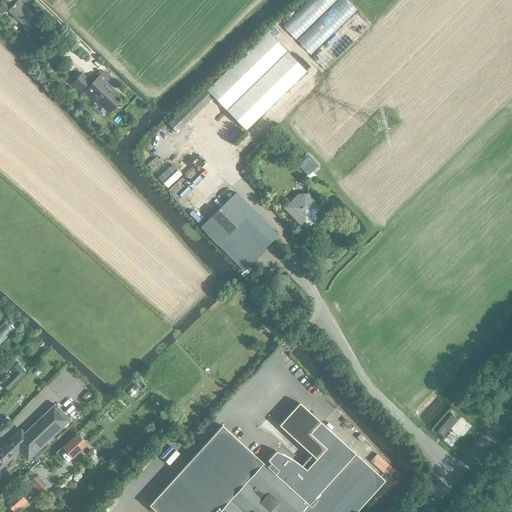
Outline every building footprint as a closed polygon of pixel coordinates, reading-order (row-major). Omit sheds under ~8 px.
[(18,0),(17,1),(15,0),(4,0),(0,5),(0,14),(1,15),(7,9),(9,10),(8,11),(24,26),(22,28),(27,33),(36,23),(32,18),(35,15),(18,0)] [(307,0),(282,24),(311,53),(341,24),(348,31),(345,34),(353,42),(372,24),(348,0),(307,0)] [(246,130),(307,72),(267,31),(207,90),(204,87),(168,123),(177,133),(213,97),(246,130)] [(71,82),(81,92),(91,81),(81,72),(71,82)] [(121,102),(123,100),(105,82),(109,77),(104,72),(89,87),(88,87),(86,89),(110,111),(120,101),(121,102)] [(308,156),(306,154),(298,161),(301,163),(298,165),(307,175),(303,179),(304,179),(308,183),(308,190),(313,190),(313,183),(313,179),(316,175),(312,171),(317,167),(318,166),(309,155),(308,156)] [(172,162),(158,175),(163,181),(177,168),(172,162)] [(236,192),(201,227),(243,270),(264,251),(263,250),(278,235),(236,192)] [(299,194),(285,208),(305,229),(318,217),(314,213),(321,207),(308,194),(305,197),(302,194),(300,195),(299,194)] [(200,226),(204,222),(197,215),(194,212),(190,216),(200,226)] [(0,326),(0,342),(12,331),(4,322),(0,326)] [(16,333),(20,337),(26,331),(23,328),(16,333)] [(14,372),(2,384),(8,391),(26,373),(17,363),(11,370),(14,372)] [(378,371),(370,378),(388,397),(395,390),(378,371)] [(0,477),(3,474),(0,470),(0,464),(18,448),(29,459),(70,420),(55,404),(25,433),(21,429),(0,449),(0,477)] [(442,440),(457,423),(451,417),(436,435),(442,440)] [(358,511),(386,482),(322,422),(311,434),(327,449),(307,470),(300,465),(293,460),(285,455),(277,452),(265,465),(223,426),(150,506),(156,511),(358,511)] [(62,447),(72,458),(87,444),(77,433),(62,447)] [(377,452),(371,459),(389,476),(395,469),(377,452)] [(370,460),(367,463),(385,479),(388,477),(370,460)] [(40,492),(48,485),(37,475),(30,481),(29,480),(17,491),(18,492),(7,503),(15,511),(26,500),(22,496),(34,485),(40,492)] [(59,486),(51,494),(56,500),(65,492),(59,486)] [(42,511),(52,511),(55,507),(52,503),(48,507),(47,507),(42,511)]
